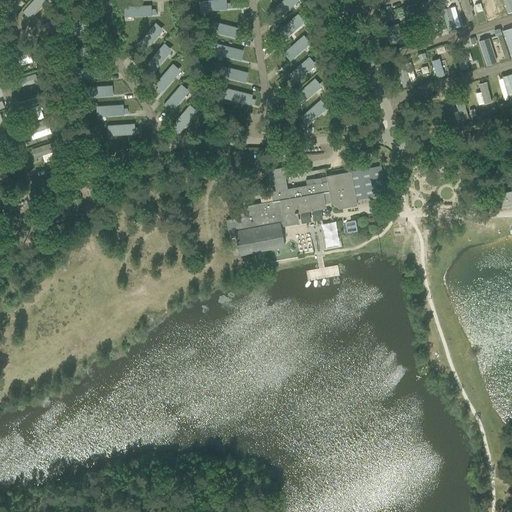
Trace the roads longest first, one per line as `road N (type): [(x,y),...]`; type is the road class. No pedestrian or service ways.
road 1 (unknown): [(371,61),(511,18)]
road 2 (unknown): [(388,104),(511,64)]
